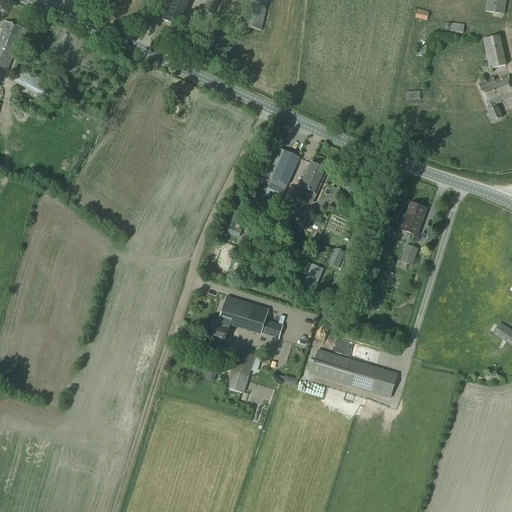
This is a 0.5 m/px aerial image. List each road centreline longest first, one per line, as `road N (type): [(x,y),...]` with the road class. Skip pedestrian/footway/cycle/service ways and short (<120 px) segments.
road 1 (tertiary): [(509,204),(22,0)]
road 2 (track): [(265,106),(189,278),(113,511)]
